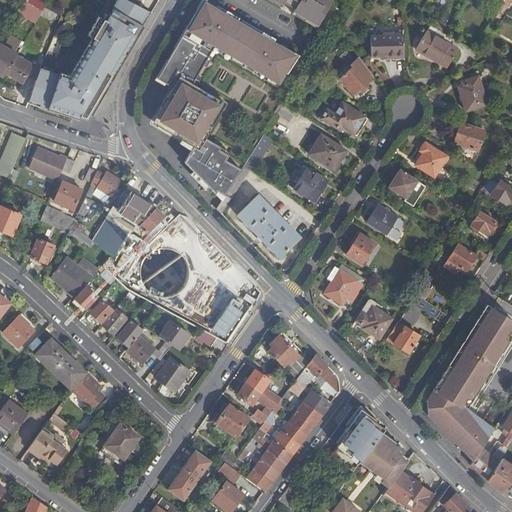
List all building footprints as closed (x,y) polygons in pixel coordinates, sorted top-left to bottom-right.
[(37,22),(49,0),(48,0),(26,0),(17,11),(37,22)] [(43,69),(41,68),(39,74),(29,102),(33,103),(78,119),(79,117),(80,115),(83,117),(86,112),(92,116),(112,81),(127,56),(144,27),(152,14),(138,6),(127,0),(108,0),(99,16),(88,34),(84,41),(88,43),(69,75),(61,72),(60,75),(52,72),(53,69),(47,67),(44,66),(43,69)] [(267,0),(282,8),(285,4),(295,10),(292,14),(316,29),(333,0),(267,0)] [(511,0),(504,0),(501,6),(507,9),(511,0)] [(288,72),(298,57),(273,43),(275,39),(263,32),(261,36),(237,21),(239,18),(227,11),(225,14),(205,3),(203,8),(200,6),(157,78),(173,88),(168,97),(170,98),(167,103),(164,102),(156,117),(158,118),(159,124),(158,126),(193,146),(184,162),(193,171),(191,174),(207,190),(209,187),(222,200),(226,195),(242,169),(225,160),(228,155),(223,152),(224,149),(203,136),(223,101),(196,86),(196,87),(190,84),(194,77),(196,78),(215,46),(268,76),(270,73),(273,74),(270,78),(279,83),(285,72),(287,73),(288,72)] [(388,4),(385,10),(397,15),(399,10),(388,4)] [(451,45),(455,37),(445,32),(431,25),(417,48),(449,67),(458,49),(451,45)] [(398,55),(405,54),(404,33),(394,34),(394,31),(384,32),(384,34),(371,35),(372,56),(388,55),(389,56),(398,56),(398,55)] [(4,47),(14,53),(21,41),(11,35),(4,47)] [(6,72),(17,54),(14,53),(4,47),(0,44),(0,75),(2,77),(6,72)] [(366,83),(373,75),(360,57),(356,60),(346,50),(340,56),(351,68),(338,80),(353,94),(357,89),(360,91),(367,84),(366,83)] [(34,65),(17,54),(6,72),(23,83),(34,65)] [(288,72),(287,73),(299,81),(300,79),(288,72)] [(487,104),(478,75),(462,80),(463,85),(459,86),(466,110),(487,104)] [(285,102),(278,112),(277,114),(289,122),(296,110),(285,102)] [(357,136),(368,119),(341,103),(335,112),(332,109),(325,121),(340,131),(343,127),(357,136)] [(280,104),(273,115),(275,116),(277,114),(278,112),(283,105),(280,104)] [(478,150),(485,129),(461,121),(454,142),(478,150)] [(15,164),(27,133),(13,129),(0,159),(0,174),(8,177),(10,175),(15,164)] [(334,170),(346,151),(321,135),(309,154),(334,170)] [(261,140),(258,138),(250,149),(253,151),(261,140)] [(434,176),(447,155),(426,142),(421,150),(424,152),(416,164),(434,176)] [(62,170),(67,158),(60,154),(59,155),(38,146),(30,166),(58,178),(62,170)] [(74,161),(67,158),(62,170),(69,173),(74,161)] [(21,167),(15,164),(10,175),(17,178),(21,167)] [(242,169),(226,195),(232,198),(251,169),(244,165),(242,169)] [(91,183),(97,170),(89,167),(84,179),(91,183)] [(294,188),(309,198),(314,201),(328,180),(307,167),(294,188)] [(406,198),(417,181),(400,169),(389,186),(406,198)] [(104,173),(97,170),(91,183),(97,184),(96,187),(112,197),(122,181),(106,171),(104,173)] [(511,200),(511,198),(511,187),(500,180),(491,194),(505,203),(508,198),(511,200)] [(73,210),(82,189),(62,182),(53,201),(73,210)] [(290,195),(305,204),(309,198),(294,188),(290,195)] [(140,224),(156,208),(132,191),(120,209),(140,224)] [(279,256),(299,237),(258,194),(237,214),(279,256)] [(222,200),(216,208),(222,214),(232,198),(226,195),(222,200)] [(399,228),(403,221),(378,204),(367,221),(387,233),(393,224),(399,228)] [(0,228),(12,234),(22,214),(1,206),(0,207),(0,228)] [(72,224),(75,219),(46,206),(44,211),(72,224)] [(164,217),(156,208),(140,224),(148,232),(164,217)] [(491,231),(497,222),(480,211),(471,225),(485,234),(488,230),(491,231)] [(131,234),(105,218),(91,240),(110,255),(131,234)] [(77,220),(72,224),(78,228),(79,229),(82,224),(77,220)] [(89,244),(91,240),(79,229),(78,228),(75,233),(89,244)] [(365,260),(375,242),(360,233),(349,249),(365,260)] [(46,263),(54,244),(38,238),(30,257),(46,263)] [(459,244),(448,259),(460,267),(466,271),(476,256),(459,244)] [(140,269),(140,277),(142,285),(146,292),(153,297),(161,299),(169,299),(177,297),(183,292),(188,285),(190,277),(189,269),(187,262),(182,256),(176,252),(168,250),(161,250),(154,252),(148,256),(143,262),(140,269)] [(73,296),(92,276),(67,257),(52,277),(68,289),(67,291),(73,296)] [(460,267),(448,259),(444,266),(456,274),(460,267)] [(342,264),(340,269),(358,280),(360,276),(342,264)] [(358,280),(340,269),(336,266),(328,278),(332,281),(325,292),(342,303),(346,298),(352,301),(364,284),(358,280)] [(423,283),(417,291),(426,297),(431,288),(423,283)] [(85,308),(97,295),(87,286),(75,298),(85,308)] [(417,291),(410,302),(421,310),(444,325),(450,317),(424,300),(426,297),(417,291)] [(0,316),(10,302),(0,294),(0,316)] [(99,322),(112,309),(102,300),(90,312),(99,322)] [(371,314),(376,306),(369,301),(363,309),(371,314)] [(410,302),(387,339),(408,352),(418,335),(409,329),(421,310),(410,302)] [(487,304),(458,349),(479,362),(508,317),(487,304)] [(393,317),(376,306),(371,314),(363,309),(356,319),(364,324),(363,328),(380,339),(393,317)] [(115,308),(102,324),(113,333),(126,317),(115,308)] [(18,345),(33,329),(18,315),(2,331),(18,345)] [(479,362),(438,426),(473,462),(481,449),(494,429),(467,412),(511,340),(511,319),(508,317),(479,362)] [(116,337),(128,346),(137,336),(142,328),(130,320),(116,337)] [(301,373),(310,361),(281,333),(269,345),(272,347),(268,352),(283,367),(289,361),(301,373)] [(203,359),(214,344),(201,335),(190,349),(203,359)] [(160,358),(172,344),(162,337),(153,348),(137,336),(128,346),(125,351),(141,363),(150,351),(160,358)] [(41,341),(37,337),(27,346),(31,351),(41,341)] [(35,353),(69,387),(84,371),(50,338),(35,353)] [(229,344),(228,344),(219,339),(215,345),(225,351),(229,344)] [(458,349),(427,399),(427,415),(438,426),(479,362),(458,349)] [(338,376),(316,354),(310,361),(301,373),(298,378),(306,385),(309,382),(318,370),(340,390),(338,376)] [(174,390),(189,369),(170,356),(156,377),(174,390)] [(255,369),(246,382),(261,392),(265,387),(269,379),(255,369)] [(84,371),(72,385),(89,400),(86,404),(91,409),(104,395),(98,390),(101,387),(84,371)] [(298,378),(292,386),(289,389),(298,396),(306,385),(298,378)] [(292,386),(281,379),(271,391),(265,387),(261,392),(277,405),(289,389),(292,386)] [(261,392),(246,382),(238,394),(252,404),(257,397),(261,392)] [(130,409),(135,405),(121,391),(117,397),(130,409)] [(258,409),(254,415),(264,423),(267,419),(275,408),(277,405),(261,392),(257,397),(260,399),(259,401),(266,406),(261,412),(258,409)] [(323,414),(332,401),(328,398),(325,402),(312,392),(305,401),(323,414)] [(0,411),(0,424),(11,433),(27,413),(8,400),(0,411)] [(314,425),(323,414),(305,401),(300,408),(296,412),(314,425)] [(296,412),(300,408),(295,404),(291,409),(296,412)] [(235,435),(247,417),(230,405),(218,422),(235,435)] [(271,422),(278,413),(279,411),(275,408),(267,419),(271,422)] [(383,432),(385,429),(376,422),(377,421),(362,409),(346,430),(349,432),(338,446),(350,455),(349,457),(358,464),(361,461),(383,432)] [(63,430),(68,423),(54,412),(49,419),(63,430)] [(307,434),(314,425),(296,412),(289,421),(307,434)] [(503,427),(511,433),(511,414),(503,427)] [(267,419),(264,423),(257,432),(259,434),(263,430),(266,433),(274,425),(271,422),(267,419)] [(300,444),(307,434),(289,421),(282,431),(300,444)] [(124,458),(138,437),(119,422),(105,443),(124,458)] [(42,428),(26,449),(47,465),(50,461),(55,464),(65,450),(58,444),(62,439),(54,433),(53,435),(42,428)] [(294,453),(300,444),(282,431),(276,440),(294,453)] [(383,432),(361,461),(383,478),(381,482),(388,488),(401,471),(408,462),(401,457),(405,450),(398,446),(399,445),(383,432)] [(266,452),(269,449),(255,439),(257,437),(254,435),(245,447),(250,451),(252,452),(257,446),(266,452)] [(473,462),(471,465),(489,479),(502,459),(511,443),(511,439),(501,453),(497,450),(492,457),(481,449),(473,462)] [(287,462),(294,453),(276,440),(269,449),(287,462)] [(250,451),(245,447),(237,457),(243,460),(250,451)] [(279,472),(287,462),(269,449),(266,452),(261,459),(279,472)] [(224,450),(219,458),(224,462),(231,467),(237,458),(224,450)] [(183,499),(209,461),(195,451),(169,488),(183,499)] [(272,481),(279,472),(261,459),(254,468),(272,481)] [(511,465),(502,459),(489,479),(488,480),(505,495),(511,484),(511,465)] [(234,482),(240,474),(231,467),(224,462),(218,470),(234,482)] [(264,491),(272,481),(254,468),(246,478),(264,491)] [(401,471),(388,488),(387,489),(418,511),(422,511),(434,495),(401,471)] [(230,511),(243,493),(226,481),(213,499),(230,511)] [(466,511),(472,506),(449,484),(438,500),(447,508),(443,511),(466,511)] [(291,485),(279,500),(291,509),(303,494),(291,485)] [(46,511),(48,507),(33,496),(24,511),(46,511)] [(176,511),(179,509),(163,496),(157,505),(166,511),(176,511)] [(358,511),(359,511),(342,498),(331,511),(358,511)]
